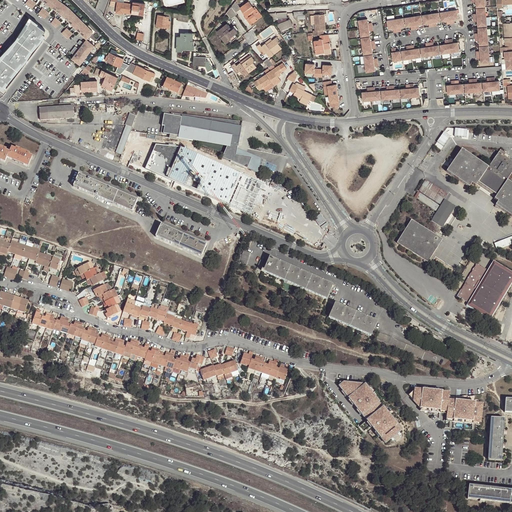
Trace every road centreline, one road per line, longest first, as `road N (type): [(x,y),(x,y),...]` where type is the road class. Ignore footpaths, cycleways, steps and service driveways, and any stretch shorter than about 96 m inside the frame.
road 1 (residential): [(0,286),(57,294),(98,325),(186,348),(228,340),(309,364),(465,384),(511,365)]
road 2 (motorway): [(351,511),(168,437),(0,390)]
road 3 (tertiary): [(317,257),(0,111)]
road 4 (motorway): [(0,415),(162,460),(295,511)]
road 5 (track): [(0,459),(97,490),(136,482),(203,511)]
road 6 (secondary): [(357,261),(434,324),(511,364)]
road 7 (secondary): [(511,355),(418,304),(379,267),(372,249)]
road 8 (residential): [(90,99),(242,106)]
road 9 (secondary): [(97,19),(125,46),(220,90)]
road 10 (secondary): [(356,227),(291,142),(288,116)]
